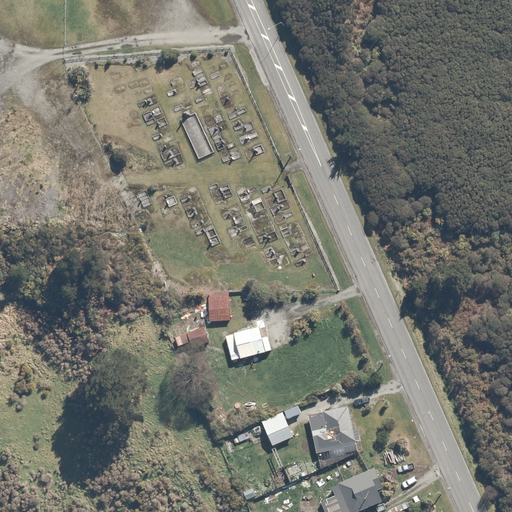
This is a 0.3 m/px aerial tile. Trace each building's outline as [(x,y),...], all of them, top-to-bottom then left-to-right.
[(233,320),(229,293),(207,296),(211,323),(233,320)] [(254,328),(225,337),(234,364),(274,351),(263,318),(252,322),(254,328)] [(179,348),(191,343),(195,351),(212,344),(204,325),(175,338),(179,348)] [(355,430),(350,407),(311,416),(320,457),(358,448),(357,444),(363,442),(360,429),(355,430)] [(294,437),(283,412),(263,421),(274,446),(294,437)] [(295,459),(288,463),(294,475),(301,472),(295,459)] [(376,468),(331,485),(335,495),(321,500),(325,511),(359,511),(384,503),(379,491),(384,489),(376,468)]
